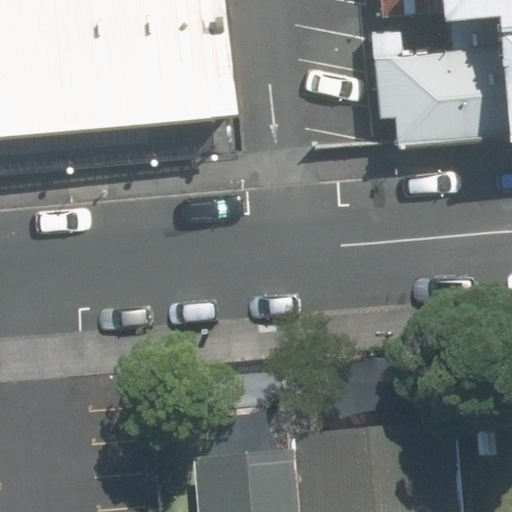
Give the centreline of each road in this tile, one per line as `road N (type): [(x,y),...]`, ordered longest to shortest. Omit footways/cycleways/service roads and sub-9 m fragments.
road 1 (residential): [(0,271),(511,228)]
road 2 (unknown): [(259,0),(284,247)]
